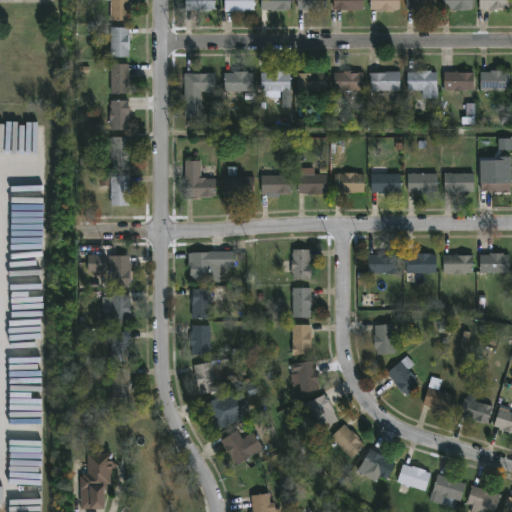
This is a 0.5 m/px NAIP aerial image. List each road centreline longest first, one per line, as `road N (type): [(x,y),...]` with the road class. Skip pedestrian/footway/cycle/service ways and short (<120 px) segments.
road 1 (residential): [(217,511),(209,478),(169,400),(163,366),(159,0)]
road 2 (residential): [(82,232),(511,227)]
road 3 (residential): [(159,44),(511,47)]
road 4 (residential): [(344,233),(348,347),(361,389),(382,416),(411,434),(511,462)]
